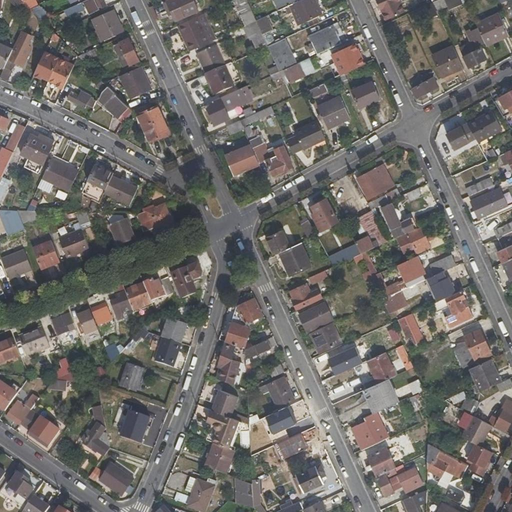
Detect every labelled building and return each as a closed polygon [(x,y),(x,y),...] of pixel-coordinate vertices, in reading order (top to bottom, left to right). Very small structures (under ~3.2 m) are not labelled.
[(39,7),(36,0),(25,0),(23,1),(31,9),(39,7)] [(105,0),(87,0),(86,1),(83,2),(72,7),(68,9),(70,14),(81,9),(84,15),(87,13),(89,15),(106,7),(105,4),(104,1),(105,0)] [(198,12),(192,0),(166,0),(165,1),(174,23),(198,12)] [(237,9),(245,27),(256,22),(246,0),(238,0),(241,7),(237,9)] [(274,0),(280,11),(285,9),(297,3),(295,0),(274,0)] [(293,15),(301,32),(321,23),(318,15),(312,18),(307,7),(317,3),(315,0),(303,0),(297,3),(285,9),(289,16),(293,15)] [(404,12),(398,0),(376,0),(385,20),(404,12)] [(458,1),(456,0),(437,0),(433,2),(437,11),(458,1)] [(20,10),(26,16),(29,15),(31,9),(23,1),(20,4),(23,6),(20,10)] [(432,17),(438,14),(437,11),(433,2),(427,5),(432,17)] [(344,13),(340,5),(318,15),(321,23),(344,13)] [(40,6),(39,7),(31,9),(40,19),(48,16),(40,6)] [(101,42),(124,32),(114,10),(92,20),(101,42)] [(509,35),(499,13),(476,23),(478,28),(485,43),(487,46),(509,35)] [(274,30),(267,16),(256,22),(263,36),(269,32),(274,30)] [(199,17),(178,26),(189,52),(210,42),(199,17)] [(243,27),(250,41),(263,36),(256,22),(245,27),(243,27)] [(307,51),(311,59),(343,44),(334,25),(308,37),(313,47),(307,51)] [(471,31),(477,46),(485,43),(478,28),(471,31)] [(50,40),(56,42),(60,38),(54,32),(50,40)] [(275,44),(269,32),(263,36),(268,47),(275,44)] [(14,66),(21,69),(30,48),(27,47),(31,38),(21,33),(13,50),(12,52),(9,59),(4,70),(0,77),(0,78),(7,82),(14,66)] [(123,68),(139,61),(129,39),(113,46),(123,68)] [(280,72),(285,71),(298,64),(286,39),(275,44),(268,47),(277,66),(280,72)] [(0,67),(4,70),(9,59),(12,52),(13,50),(0,44),(0,67)] [(341,75),(345,74),(364,65),(355,45),(333,56),(341,75)] [(432,55),(442,77),(463,68),(453,46),(432,55)] [(216,47),(197,55),(206,75),(225,66),(216,47)] [(487,58),(481,48),(464,56),(469,67),(487,58)] [(51,50),(49,52),(46,50),(34,76),(49,83),(61,55),(51,50)] [(84,62),(94,58),(91,51),(78,56),(84,62)] [(68,61),(69,59),(61,55),(49,83),(63,90),(74,64),(68,61)] [(290,82),(304,76),(299,64),(298,64),(285,71),(290,82)] [(214,95),(234,86),(225,66),(206,75),(214,95)] [(277,66),(268,70),(271,77),(280,72),(277,66)] [(138,96),(152,90),(142,67),(127,73),(131,81),(126,83),(131,94),(136,91),(138,96)] [(285,85),(290,82),(285,71),(280,72),(282,78),(285,85)] [(271,77),(274,82),(282,78),(280,72),(271,77)] [(427,80),(423,82),(421,79),(412,84),(414,87),(412,88),(417,98),(438,87),(430,72),(425,75),(427,80)] [(341,75),(338,77),(342,86),(349,83),(345,74),(341,75)] [(131,95),(114,79),(105,83),(109,87),(124,103),(131,95)] [(361,109),(380,101),(371,82),(352,91),(361,109)] [(313,99),(328,92),(324,84),(310,91),(313,99)] [(119,119),(122,122),(116,136),(119,138),(133,111),(124,103),(109,87),(101,93),(99,100),(107,108),(110,105),(121,117),(119,119)] [(85,109),(87,105),(93,108),(97,100),(94,98),(95,97),(82,90),(79,95),(72,92),(67,100),(74,103),(73,106),(76,107),(78,105),(85,109)] [(511,90),(494,101),(501,113),(507,110),(510,113),(511,111),(511,90)] [(230,109),(247,101),(244,93),(226,102),(230,109)] [(329,128),(349,119),(339,98),(319,107),(329,128)] [(214,128),(231,120),(222,101),(205,109),(214,128)] [(107,108),(119,119),(121,117),(110,105),(107,108)] [(158,107),(148,111),(145,106),(135,110),(150,142),(170,133),(158,107)] [(244,131),(251,146),(260,165),(265,162),(272,178),(294,168),(284,145),(274,150),(276,156),(271,158),(262,136),(260,137),(257,129),(253,132),(250,125),(274,115),(271,108),(254,115),(240,122),(244,131)] [(250,109),(237,115),(240,122),(254,115),(250,109)] [(502,130),(491,110),(467,123),(467,124),(475,138),(478,143),(502,130)] [(8,121),(0,116),(0,128),(4,130),(8,121)] [(29,121),(22,118),(6,150),(14,153),(29,121)] [(286,141),(293,156),(325,141),(316,121),(295,131),(297,136),(286,141)] [(226,128),(231,137),(244,131),(240,122),(226,128)] [(453,150),(475,138),(467,124),(457,129),(456,127),(447,133),(448,135),(446,136),(453,150)] [(43,165),(53,146),(30,135),(21,155),(43,165)] [(226,158),(235,176),(260,165),(251,146),(226,158)] [(506,171),(511,168),(511,169),(511,148),(499,155),(506,171)] [(492,149),(487,151),(491,158),(496,156),(492,149)] [(0,167),(6,170),(14,153),(6,150),(0,163),(0,167)] [(69,192),(79,172),(52,159),(42,179),(69,192)] [(107,191),(114,176),(115,174),(96,165),(88,181),(107,191)] [(370,199),(389,188),(379,171),(374,174),(373,171),(357,179),(366,196),(369,195),(370,199)] [(129,205),(138,187),(114,176),(107,191),(106,194),(129,205)] [(0,201),(9,181),(2,177),(0,182),(0,201)] [(489,177),(465,188),(468,196),(493,185),(489,177)] [(411,203),(423,198),(419,188),(406,194),(411,203)] [(500,188),(470,202),(478,219),(508,206),(500,188)] [(386,195),(373,201),(376,207),(388,202),(386,195)] [(321,232),(339,223),(326,200),(311,208),(320,223),(317,224),(321,232)] [(392,204),(381,209),(395,239),(397,238),(415,230),(410,218),(401,222),(392,204)] [(171,222),(164,205),(137,215),(144,233),(171,222)] [(23,224),(18,211),(0,210),(0,216),(8,236),(25,229),(23,224)] [(38,218),(35,211),(27,211),(18,211),(23,224),(38,218)] [(358,218),(368,236),(354,243),(361,254),(367,252),(388,242),(371,211),(358,218)] [(90,227),(84,213),(74,213),(81,229),(82,231),(90,227)] [(308,240),(316,235),(308,220),(300,225),(308,240)] [(511,220),(493,230),(497,238),(511,230),(511,220)] [(118,247),(135,240),(127,221),(110,228),(118,247)] [(440,236),(428,241),(421,227),(418,229),(415,230),(397,238),(404,254),(415,250),(418,255),(444,243),(440,236)] [(89,249),(82,231),(81,229),(59,238),(67,258),(89,249)] [(511,230),(497,238),(502,249),(497,252),(502,263),(511,258),(511,230)] [(282,231),(266,238),(274,256),(279,254),(290,249),(282,231)] [(60,262),(51,240),(32,247),(42,270),(60,262)] [(290,277),(312,267),(301,243),(290,249),(279,254),(286,269),(290,277)] [(10,280),(33,270),(24,249),(1,259),(10,280)] [(345,259),(342,251),(328,258),(332,265),(345,259)] [(377,274),(367,252),(361,254),(371,277),(377,274)] [(279,254),(274,256),(273,257),(280,272),(286,269),(279,254)] [(429,265),(434,275),(456,265),(452,254),(429,265)] [(380,272),(377,274),(371,277),(382,300),(401,291),(425,280),(423,276),(426,274),(418,255),(397,265),(403,280),(399,282),(399,281),(387,286),(380,272)] [(510,280),(511,279),(511,258),(502,263),(510,280)] [(201,277),(201,272),(199,264),(172,275),(182,299),(198,292),(193,280),(201,277)] [(420,300),(423,308),(433,304),(462,290),(453,270),(438,277),(444,289),(420,300)] [(312,285),(324,280),(320,273),(309,278),(312,285)] [(169,295),(175,293),(169,278),(163,280),(169,295)] [(156,282),(154,280),(144,284),(152,302),(167,296),(161,280),(156,282)] [(133,310),(125,291),(122,284),(112,289),(117,300),(110,302),(117,321),(124,319),(122,314),(133,310)] [(152,304),(152,302),(144,284),(125,291),(133,310),(133,311),(152,304)] [(318,289),(310,292),(306,284),(291,291),(293,299),(292,300),(296,309),(322,298),(318,289)] [(464,300),(466,299),(462,290),(433,304),(437,312),(449,307),(453,315),(449,317),(453,326),(472,318),(464,300)] [(406,302),(401,291),(382,300),(384,305),(387,311),(406,302)] [(254,326),(251,321),(264,316),(255,298),(239,305),(250,328),(254,326)] [(373,304),(375,308),(384,305),(382,300),(373,304)] [(298,314),(308,334),(310,333),(332,322),(334,322),(325,302),(298,314)] [(251,332),(250,328),(239,305),(226,342),(245,349),(251,332)] [(107,308),(102,311),(100,307),(94,309),(96,314),(95,314),(97,323),(108,319),(109,323),(113,321),(107,308)] [(85,336),(96,333),(99,340),(102,339),(90,311),(77,315),(85,336)] [(415,345),(424,340),(411,314),(398,320),(403,333),(407,340),(411,337),(415,345)] [(71,325),(68,315),(51,322),(55,331),(71,325)] [(168,318),(161,337),(163,338),(182,344),(188,325),(168,318)] [(398,320),(392,322),(395,329),(398,336),(403,333),(398,320)] [(332,322),(310,333),(320,356),(343,345),(332,322)] [(28,356),(50,347),(43,328),(20,337),(28,356)] [(388,331),(393,343),(400,339),(398,336),(395,329),(388,331)] [(457,351),(463,365),(473,360),(490,352),(480,329),(463,336),(467,346),(457,351)] [(143,331),(142,330),(135,338),(138,341),(141,337),(144,339),(149,333),(143,331)] [(265,334),(255,339),(257,344),(267,340),(265,334)] [(247,348),(245,349),(246,359),(249,358),(277,345),(273,337),(267,340),(257,344),(247,348)] [(155,361),(174,368),(182,344),(163,338),(155,361)] [(351,355),(364,349),(359,338),(346,344),(351,355)] [(106,350),(102,339),(99,340),(97,341),(102,352),(106,350)] [(0,364),(20,356),(13,340),(0,344),(0,364)] [(218,367),(221,368),(218,378),(234,384),(240,361),(232,359),(235,347),(225,344),(218,367)] [(475,364),(493,356),(490,352),(473,360),(475,364)] [(386,353),(367,361),(378,384),(388,379),(396,375),(386,353)] [(326,378),(344,370),(338,358),(323,364),(325,367),(322,369),(326,378)] [(54,372),(57,379),(72,373),(66,359),(59,362),(62,369),(54,372)] [(480,392),(496,385),(501,382),(491,359),(470,369),(480,392)] [(268,370),(272,378),(284,372),(280,364),(268,370)] [(121,386),(136,391),(143,370),(128,365),(121,386)] [(278,408),(295,400),(284,377),(260,388),(263,394),(269,392),(278,408)] [(500,392),(511,387),(511,383),(510,378),(501,382),(496,385),(500,392)] [(378,384),(363,391),(374,414),(377,413),(399,402),(388,379),(378,384)] [(11,389),(0,380),(0,408),(5,412),(21,390),(14,385),(11,389)] [(82,386),(77,393),(88,400),(93,393),(82,386)] [(238,398),(218,391),(211,411),(215,412),(236,420),(249,424),(249,418),(233,413),(238,398)] [(443,400),(452,405),(466,398),(463,392),(443,400)] [(18,401),(7,416),(19,426),(40,399),(34,395),(25,406),(18,401)] [(413,411),(423,406),(418,395),(407,400),(413,411)] [(466,398),(460,409),(465,412),(474,416),(481,403),(470,397),(466,398)] [(504,409),(494,427),(505,433),(511,421),(511,402),(506,399),(502,408),(504,409)] [(95,419),(104,418),(103,412),(102,406),(93,408),(95,419)] [(214,427),(217,429),(213,442),(214,443),(226,447),(236,420),(215,412),(211,423),(215,424),(214,427)] [(466,427),(461,436),(476,444),(482,447),(492,426),(474,416),(465,412),(459,423),(466,427)] [(360,446),(361,451),(389,438),(377,413),(374,414),(362,419),(364,423),(359,426),(367,443),(360,446)] [(274,422),(274,417),(273,414),(262,418),(266,425),(274,422)] [(30,432),(50,446),(61,430),(40,416),(36,422),(31,417),(24,427),(29,431),(30,432)] [(266,425),(262,418),(249,424),(250,433),(266,425)] [(91,450),(92,449),(104,458),(110,449),(107,432),(106,429),(98,423),(91,432),(88,430),(81,440),(84,443),(83,444),(91,450)] [(359,426),(351,429),(360,446),(367,443),(359,426)] [(117,433),(116,430),(107,432),(110,449),(131,457),(135,447),(125,443),(119,441),(117,433)] [(129,431),(127,437),(125,443),(135,447),(140,435),(129,431)] [(125,443),(127,437),(117,433),(119,441),(125,443)] [(61,453),(68,443),(61,438),(54,448),(61,453)] [(226,447),(214,443),(206,466),(226,474),(235,450),(226,447)] [(460,479),(467,465),(428,444),(428,453),(428,471),(441,478),(445,471),(460,479)] [(472,462),(471,465),(469,470),(483,477),(487,470),(485,469),(488,463),(493,453),(482,447),(476,444),(468,460),(472,462)] [(366,457),(377,477),(397,468),(387,447),(366,457)] [(319,474),(323,472),(319,464),(292,477),(300,495),(324,484),(319,474)] [(394,493),(389,481),(398,477),(405,493),(423,484),(416,468),(406,473),(403,465),(397,468),(377,477),(386,497),(394,493)] [(129,476),(118,468),(110,478),(121,486),(129,476)] [(7,486),(28,501),(35,490),(22,481),(25,477),(17,472),(7,486)] [(127,490),(121,486),(110,478),(105,474),(99,482),(121,498),(127,490)] [(188,505),(205,511),(217,481),(208,478),(206,482),(190,476),(185,490),(193,493),(188,505)] [(265,511),(260,505),(259,481),(253,484),(253,495),(254,508),(256,511),(265,511)] [(241,484),(242,496),(253,495),(253,484),(241,484)] [(3,488),(0,493),(0,495),(11,502),(16,496),(3,488)] [(421,511),(420,505),(427,503),(427,489),(403,500),(407,511),(421,511)] [(443,489),(439,495),(445,498),(446,496),(448,491),(443,489)] [(450,489),(448,491),(446,496),(461,504),(465,496),(450,489)] [(23,511),(24,511),(46,511),(50,507),(34,496),(23,511)] [(297,498),(275,508),(276,511),(299,511),(303,510),(297,498)] [(303,510),(303,511),(327,511),(322,501),(303,510)] [(67,511),(53,503),(50,507),(46,511),(67,511)]
